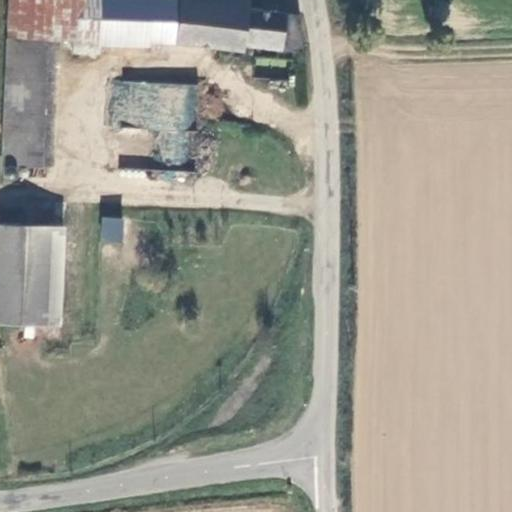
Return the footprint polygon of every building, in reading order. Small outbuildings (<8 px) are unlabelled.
[(68,31),(70,0),(0,0),(0,19),(0,44),(50,48),(67,48),(68,31)] [(94,33),(96,0),(70,0),(68,31),(94,33)] [(169,0),(96,0),(94,33),(122,35),(167,39),(169,0)] [(182,0),(175,0),(172,40),(235,45),(237,40),(291,47),(290,16),(182,0)] [(94,33),(68,31),(67,48),(65,64),(89,66),(94,33)] [(0,172),(45,176),(50,48),(0,44),(0,172)] [(111,79),(109,115),(194,121),(197,85),(111,79)] [(187,130),(187,121),(111,117),(110,126),(187,130)] [(101,216),(100,241),(122,242),(123,216),(101,216)] [(0,222),(0,231),(0,323),(44,326),(50,224),(0,222)]
